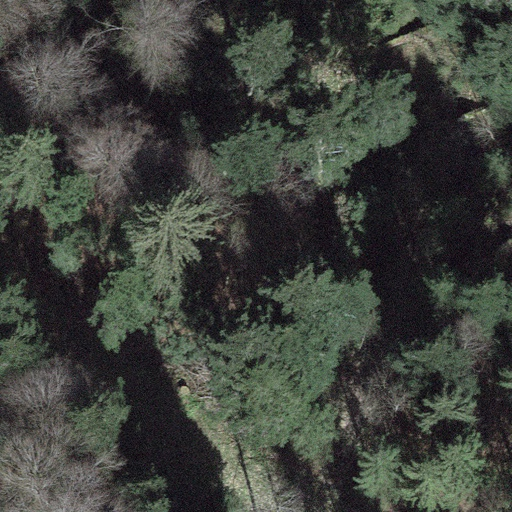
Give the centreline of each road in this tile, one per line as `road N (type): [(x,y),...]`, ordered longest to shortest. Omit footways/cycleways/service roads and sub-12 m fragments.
road 1 (track): [(82,405),(303,511)]
road 2 (track): [(158,511),(82,405),(0,348)]
